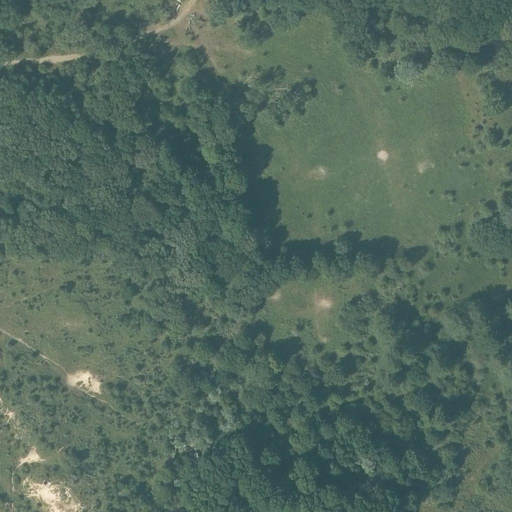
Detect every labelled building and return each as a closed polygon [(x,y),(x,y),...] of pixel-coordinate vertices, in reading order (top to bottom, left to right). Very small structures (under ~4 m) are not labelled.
[(183,438),(178,433),(175,436),(180,441),(183,438)] [(153,511),(171,440),(178,447),(183,443),(173,434),(172,436),(170,434),(151,511),(153,511)] [(190,459),(244,511),(248,511),(195,460),(197,458),(193,453),(188,448),(184,453),(190,459)] [(196,456),(199,453),(193,448),(190,451),(196,456)] [(52,480),(48,482),(47,481),(45,481),(44,482),(43,483),(47,488),(50,486),(50,485),(54,482),(52,480)]
